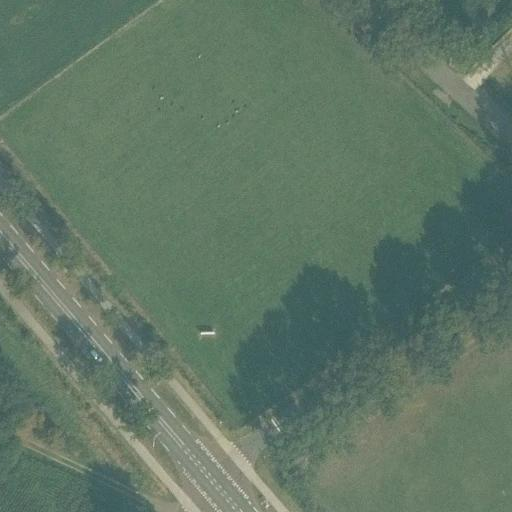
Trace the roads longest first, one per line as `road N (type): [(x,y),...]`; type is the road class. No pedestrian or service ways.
road 1 (unclassified): [(209,479),(511,256)]
road 2 (secondary): [(209,479),(0,238)]
road 3 (unclassified): [(511,135),(365,0)]
road 4 (track): [(157,511),(0,441)]
